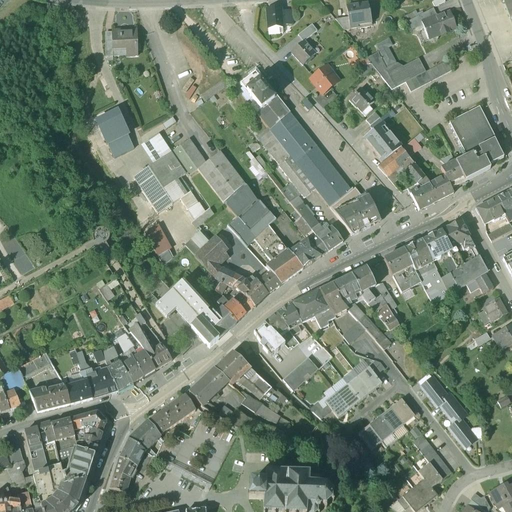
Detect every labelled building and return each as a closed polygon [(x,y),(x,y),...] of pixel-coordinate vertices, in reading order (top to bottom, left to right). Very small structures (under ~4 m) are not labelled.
[(443,0),(438,0),(432,3),(435,9),(445,3),(443,0)] [(511,0),(501,0),(511,27),(511,0)] [(368,4),(352,7),(352,6),(347,7),(348,19),(350,31),(358,29),(357,24),(371,22),(370,12),(369,12),(368,4)] [(280,10),(266,11),(269,36),(280,35),(279,29),(282,29),(281,13),(280,10)] [(433,10),(405,25),(409,34),(422,26),(426,24),(425,22),(432,19),(433,20),(437,18),(433,10)] [(291,12),(281,13),(282,26),(292,25),(291,12)] [(437,18),(433,20),(432,19),(425,22),(426,24),(422,26),(428,42),(430,41),(431,43),(434,43),(437,40),(437,37),(441,36),(456,30),(449,13),(437,18)] [(348,19),(335,21),(343,32),(350,31),(348,19)] [(137,30),(112,31),(112,42),(112,49),(126,48),(126,56),(138,56),(137,30)] [(306,30),(298,37),(302,41),(310,35),(306,30)] [(375,71),(380,78),(389,73),(386,68),(395,63),(387,49),(391,47),(388,40),(376,47),(379,53),(366,60),(369,64),(374,71),(375,71)] [(315,56),(303,43),(291,54),(302,67),(315,56)] [(364,68),(369,64),(366,60),(364,57),(359,62),(364,68)] [(391,91),(405,84),(415,79),(425,74),(418,60),(403,68),(395,63),(386,68),(389,73),(380,78),(391,91)] [(425,74),(415,79),(420,88),(451,72),(446,63),(425,74)] [(362,81),(374,71),(369,64),(364,68),(357,74),(362,81)] [(338,83),(326,68),(311,81),(322,95),(338,83)] [(268,85),(255,70),(248,75),(248,79),(240,85),(246,92),(260,82),(264,88),(268,85)] [(375,71),(370,75),(375,82),(380,78),(375,71)] [(225,79),(200,97),(205,103),(229,86),(225,79)] [(410,94),(420,88),(415,79),(405,84),(410,94)] [(264,88),(260,82),(246,92),(251,99),(250,99),(251,101),(252,100),(260,110),(261,111),(274,101),(269,95),(264,88)] [(374,103),(361,90),(348,102),(356,110),(357,110),(365,118),(372,112),(369,108),(374,103)] [(274,101),(261,111),(260,110),(255,114),(269,133),(289,115),(290,114),(273,92),(269,95),(274,101)] [(306,100),(300,106),(307,113),(313,107),(306,100)] [(94,120),(107,146),(130,135),(117,109),(94,120)] [(479,109),(449,124),(465,156),(453,162),(454,164),(465,184),(466,183),(464,180),(474,174),(475,174),(473,170),(479,167),(477,163),(483,161),(487,168),(488,168),(488,167),(502,160),(502,161),(503,160),(494,142),(496,142),(479,109)] [(374,114),(365,122),(370,127),(379,120),(374,114)] [(303,133),(289,115),(269,133),(270,133),(282,150),(302,175),(315,191),(338,220),(365,203),(355,190),(351,193),(305,135),(302,134),(303,133)] [(172,118),(163,124),(166,129),(176,123),(172,118)] [(370,127),(369,128),(374,133),(382,126),(382,127),(384,125),(380,120),(379,120),(370,127)] [(382,127),(382,126),(374,133),(364,141),(383,164),(401,150),(382,127)] [(270,133),(259,140),(268,152),(272,159),(279,167),(278,168),(291,184),(302,175),(282,150),(270,133)] [(159,135),(144,145),(156,163),(171,153),(159,135)] [(127,136),(109,145),(115,157),(133,148),(127,136)] [(189,140),(171,152),(188,177),(197,171),(206,164),(189,140)] [(383,164),(378,169),(387,179),(402,167),(410,161),(401,150),(383,164)] [(156,163),(133,178),(158,214),(180,200),(188,211),(198,204),(181,178),(186,175),(171,153),(156,163)] [(206,164),(197,171),(223,204),(229,199),(232,196),(244,185),(220,153),(206,164)] [(264,165),(259,157),(254,161),(260,168),(264,165)] [(425,179),(410,161),(402,167),(417,186),(425,179)] [(454,164),(440,171),(444,179),(451,191),(465,184),(454,164)] [(302,175),(291,184),(303,200),(315,191),(302,175)] [(425,179),(417,186),(421,191),(430,186),(425,179)] [(451,191),(444,179),(430,186),(439,203),(453,195),(451,191)] [(252,196),(244,185),(232,196),(229,199),(223,204),(238,220),(229,228),(240,240),(247,248),(268,228),(276,221),(252,196)] [(298,199),(288,186),(280,193),(290,205),(298,199)] [(417,186),(407,191),(410,196),(421,191),(417,186)] [(439,203),(430,186),(421,191),(410,196),(418,213),(439,203)] [(511,205),(506,195),(497,200),(505,215),(504,216),(508,224),(511,222),(511,215),(511,212),(511,211),(511,205)] [(497,200),(476,211),(484,227),(492,223),(493,223),(493,224),(498,222),(497,220),(504,216),(505,215),(497,200)] [(365,203),(338,220),(345,229),(349,227),(352,233),(363,227),(365,230),(365,231),(371,228),(372,229),(377,227),(376,225),(379,224),(373,214),(374,213),(368,201),(365,203)] [(318,227),(302,206),(295,212),(300,219),(312,232),(318,227)] [(209,210),(191,224),(196,230),(213,216),(209,210)] [(312,232),(300,219),(295,223),(306,237),(312,232)] [(460,224),(441,233),(450,251),(446,253),(447,254),(451,261),(452,264),(460,259),(456,252),(460,249),(459,246),(460,245),(462,249),(471,244),(460,224)] [(228,227),(211,243),(224,255),(232,247),(247,266),(256,259),(247,248),(240,240),(229,228),(228,227)] [(511,231),(509,227),(487,238),(491,245),(511,233),(511,231)] [(157,228),(146,234),(159,257),(168,251),(169,250),(157,228)] [(288,253),(268,228),(254,241),(272,265),(288,253)] [(331,229),(323,235),(320,232),(314,236),(317,239),(328,254),(342,243),(331,229)] [(312,232),(306,237),(311,243),(317,239),(314,236),(312,232)] [(450,251),(441,233),(422,243),(432,264),(440,260),(439,257),(447,254),(446,253),(450,251)] [(328,254),(317,239),(311,243),(309,244),(320,259),(328,254)] [(200,252),(191,241),(185,246),(195,257),(200,252)] [(307,241),(289,254),(302,271),(320,259),(309,244),(307,241)] [(224,255),(211,243),(209,244),(221,258),(224,255)] [(432,264),(422,243),(404,252),(412,268),(412,269),(418,281),(429,275),(437,290),(444,286),(432,264)] [(200,252),(195,257),(215,280),(216,281),(220,283),(227,286),(232,288),(241,280),(221,272),(214,264),(221,258),(209,244),(200,252)] [(159,257),(158,257),(164,265),(172,258),(168,251),(159,257)] [(404,252),(384,261),(392,278),(412,269),(412,268),(404,252)] [(289,254),(288,253),(272,265),(266,269),(281,286),(302,271),(289,254)] [(14,261),(23,276),(35,269),(26,254),(14,261)] [(511,256),(502,262),(511,278),(511,256)] [(266,269),(257,258),(256,259),(247,266),(249,268),(264,280),(258,286),(267,297),(281,286),(266,269)] [(451,275),(450,276),(458,292),(484,277),(488,275),(479,258),(464,267),(456,272),(451,275)] [(460,259),(452,264),(456,272),(464,267),(463,265),(464,264),(461,259),(460,259)] [(452,264),(451,261),(445,264),(451,275),(456,272),(452,264)] [(412,269),(392,278),(401,295),(420,285),(418,281),(412,269)] [(366,270),(351,277),(360,295),(362,299),(368,306),(374,301),(368,295),(367,292),(375,288),(366,270)] [(458,292),(450,276),(441,281),(444,286),(449,298),(458,292)] [(351,277),(332,287),(341,305),(344,309),(351,306),(349,303),(352,302),(353,303),(356,301),(354,298),(360,295),(351,277)] [(492,290),(484,277),(459,292),(467,306),(472,303),(467,292),(473,289),(474,291),(479,288),(483,296),(492,290)] [(258,286),(255,283),(250,288),(242,279),(241,280),(232,288),(236,290),(238,292),(255,308),(267,297),(258,286)] [(116,281),(98,292),(106,304),(114,298),(110,291),(114,288),(116,290),(120,288),(116,281)] [(218,287),(215,292),(221,296),(227,286),(220,283),(218,287)] [(222,310),(212,319),(207,314),(208,313),(181,284),(177,288),(160,303),(171,315),(176,311),(191,328),(209,349),(219,341),(236,325),(222,310)] [(386,307),(390,312),(396,308),(382,285),(375,288),(380,297),(386,307)] [(449,298),(444,286),(437,290),(427,296),(433,307),(449,298)] [(332,287),(319,293),(329,312),(335,318),(335,319),(347,312),(344,309),(341,305),(332,287)] [(368,295),(374,301),(380,297),(375,288),(367,292),(368,295)] [(255,308),(238,292),(233,298),(235,300),(232,303),(245,317),(255,309),(255,308)] [(319,292),(290,306),(301,325),(314,318),(320,330),(328,326),(327,323),(332,321),(331,321),(335,318),(329,312),(319,293),(319,292)] [(489,306),(498,300),(494,295),(480,306),(483,311),(490,307),(489,306)] [(160,303),(154,297),(150,301),(156,307),(160,303)] [(9,298),(0,302),(0,312),(13,305),(9,298)] [(245,317),(232,303),(228,307),(222,300),(217,305),(222,310),(236,325),(245,317)] [(498,300),(489,306),(490,307),(483,311),(484,312),(490,323),(491,325),(506,315),(498,300)] [(381,311),(374,301),(368,306),(376,315),(378,314),(381,312),(381,311)] [(171,315),(160,303),(156,307),(155,308),(166,320),(171,315)] [(290,306),(277,315),(276,315),(287,330),(287,331),(289,333),(289,332),(293,337),(301,332),(298,327),(301,325),(290,306)] [(380,337),(352,306),(351,307),(351,306),(344,309),(347,312),(357,323),(365,332),(375,342),(383,353),(389,347),(386,343),(380,337)] [(390,312),(386,307),(381,311),(381,312),(378,314),(386,324),(394,319),(390,312)] [(490,323),(484,312),(478,316),(484,326),(490,323)] [(386,324),(378,314),(376,315),(383,325),(386,324)] [(276,315),(265,324),(277,338),(287,331),(287,330),(276,315)] [(138,317),(122,328),(127,335),(130,334),(131,335),(141,328),(145,325),(138,317)] [(386,324),(383,325),(389,332),(390,333),(392,331),(399,327),(394,319),(386,324)] [(365,332),(357,323),(353,327),(361,336),(365,332)] [(265,324),(253,335),(263,348),(262,349),(267,355),(271,351),(274,355),(285,346),(277,338),(265,324)] [(361,336),(353,327),(349,331),(357,339),(361,336)] [(153,349),(141,328),(131,335),(139,345),(149,362),(155,372),(171,362),(160,345),(153,349)] [(511,332),(509,328),(500,334),(493,339),(501,353),(509,348),(509,349),(511,346),(511,332)] [(357,339),(349,331),(345,334),(353,343),(357,339)] [(389,332),(380,337),(386,343),(397,336),(392,331),(390,333),(389,332)] [(353,343),(345,334),(342,337),(349,347),(353,343)] [(490,341),(486,334),(474,342),(478,348),(490,341)] [(133,348),(125,337),(125,336),(117,340),(120,346),(122,345),(126,353),(128,351),(133,348)] [(113,348),(106,352),(101,355),(103,361),(104,363),(117,357),(113,348)] [(149,362),(143,365),(133,348),(128,351),(131,357),(143,378),(155,372),(149,362)] [(79,374),(81,374),(80,371),(77,366),(79,365),(78,361),(76,355),(74,350),(70,351),(73,358),(67,361),(69,368),(67,369),(71,378),(79,374)] [(96,364),(103,361),(101,355),(100,352),(92,355),(96,364)] [(87,373),(92,372),(86,365),(81,353),(76,355),(78,361),(79,365),(77,366),(80,371),(81,374),(81,373),(79,366),(84,364),(87,373)] [(272,388),(233,354),(214,371),(228,384),(231,386),(237,381),(235,379),(239,374),(263,396),(267,393),(272,388)] [(46,355),(18,370),(23,381),(24,382),(51,366),(51,365),(46,355)] [(143,378),(131,357),(129,358),(131,361),(124,365),(129,375),(127,376),(132,385),(143,378)] [(9,374),(0,359),(0,372),(2,377),(9,374)] [(282,381),(293,393),(318,371),(307,359),(282,381)] [(109,395),(103,379),(104,379),(102,375),(99,370),(92,372),(87,373),(84,364),(79,366),(81,373),(81,374),(79,374),(85,384),(87,383),(91,399),(109,395)] [(107,369),(106,370),(107,373),(118,392),(132,385),(127,376),(120,364),(107,369)] [(380,374),(372,364),(368,368),(369,369),(375,377),(380,374)] [(369,369),(358,378),(370,394),(382,386),(375,377),(369,369)] [(23,381),(18,370),(9,374),(2,377),(0,377),(0,385),(0,386),(2,390),(16,384),(23,381)] [(214,371),(189,394),(202,408),(207,404),(228,384),(214,371)] [(118,392),(107,373),(105,374),(102,375),(104,379),(103,379),(109,395),(118,392)] [(71,388),(65,389),(70,405),(91,399),(87,383),(85,384),(79,374),(71,378),(68,380),(71,388)] [(418,384),(421,389),(433,380),(429,375),(418,384)] [(358,378),(347,386),(360,403),(370,394),(358,378)] [(439,406),(448,400),(433,380),(421,389),(436,409),(439,406)] [(0,386),(0,413),(0,414),(9,411),(4,395),(2,390),(0,386)] [(360,403),(347,386),(336,395),(349,411),(360,403)] [(64,387),(47,391),(53,410),(70,405),(65,389),(64,387)] [(53,410),(47,391),(47,388),(29,393),(32,398),(37,414),(53,410)] [(276,392),(272,388),(267,393),(282,405),(287,399),(277,390),(276,392)] [(14,391),(9,393),(14,409),(21,407),(14,391)] [(9,393),(4,395),(9,411),(14,409),(9,393)] [(349,411),(336,395),(325,403),(327,406),(332,412),(338,420),(349,411)] [(262,405),(248,396),(241,404),(262,417),(275,424),(280,417),(271,412),(262,406),(262,405)] [(185,397),(148,422),(159,436),(195,412),(185,397)] [(451,397),(439,406),(455,427),(461,422),(467,418),(451,397)] [(507,398),(497,403),(501,410),(510,404),(507,398)] [(401,401),(390,410),(403,427),(414,418),(401,401)] [(216,410),(207,404),(202,408),(213,415),(216,410)] [(323,419),(332,412),(327,406),(322,409),(318,404),(310,409),(312,412),(315,410),(323,419)] [(403,427),(390,410),(379,419),(392,435),(403,427)] [(248,421),(236,411),(225,423),(233,428),(241,431),(243,429),(248,422),(248,421)] [(101,420),(106,423),(97,413),(70,420),(73,432),(84,429),(88,420),(92,419),(93,418),(95,417),(101,420)] [(101,420),(95,417),(93,418),(92,419),(88,420),(84,429),(88,430),(88,429),(94,431),(102,434),(106,423),(101,420)] [(392,435),(379,419),(369,427),(381,443),(392,435)] [(70,420),(51,425),(55,442),(56,443),(74,437),(73,432),(70,420)] [(294,438),(249,420),(248,421),(248,422),(243,429),(289,449),(294,438)] [(51,425),(50,422),(39,425),(41,434),(45,432),(48,444),(55,442),(51,425)] [(148,422),(128,440),(144,452),(161,438),(159,436),(148,422)] [(461,422),(450,430),(465,450),(476,442),(469,433),(461,422)] [(317,426),(306,439),(315,447),(326,434),(317,426)] [(381,443),(369,427),(358,436),(370,452),(381,443)] [(37,428),(25,432),(29,448),(37,446),(42,445),(37,428)] [(473,430),(469,433),(476,442),(482,441),(480,430),(473,430)] [(102,434),(94,431),(91,440),(84,438),(85,453),(95,456),(102,434)] [(422,436),(412,444),(416,448),(426,441),(422,436)] [(17,443),(14,437),(5,441),(12,466),(22,461),(20,456),(21,455),(18,449),(19,449),(16,443),(17,443)] [(144,452),(128,440),(119,459),(136,468),(144,472),(150,459),(143,455),(145,452),(144,452)] [(426,441),(416,448),(420,453),(429,446),(426,441)] [(48,468),(42,445),(37,446),(38,449),(37,449),(37,450),(36,450),(37,451),(41,469),(47,468),(48,468)] [(429,446),(420,453),(423,458),(433,451),(429,446)] [(76,450),(71,466),(90,472),(95,456),(85,453),(76,450)] [(35,471),(41,469),(37,451),(35,452),(36,458),(32,459),(35,471)] [(433,451),(423,458),(427,463),(437,455),(433,451)] [(440,460),(437,455),(427,463),(429,465),(431,467),(440,460)] [(0,466),(9,466),(9,457),(0,456),(0,466)] [(136,468),(119,459),(114,475),(131,480),(136,468)] [(440,460),(431,467),(435,472),(444,465),(440,460)] [(24,461),(22,461),(12,466),(12,468),(7,469),(14,485),(17,483),(25,479),(22,473),(25,467),(24,461)] [(83,483),(65,487),(64,478),(60,462),(59,462),(60,465),(48,468),(47,468),(48,473),(33,477),(39,500),(41,511),(73,511),(78,507),(77,507),(86,484),(83,483)] [(431,467),(429,465),(418,474),(424,481),(431,490),(442,482),(438,477),(435,472),(431,467)] [(444,465),(435,472),(438,477),(448,469),(444,465)] [(90,472),(71,466),(68,477),(64,478),(65,487),(83,483),(86,484),(90,472)] [(448,469),(438,477),(442,482),(451,474),(448,469)] [(263,501),(262,505),(264,505),(263,511),(317,511),(317,510),(320,509),(319,507),(323,507),(324,510),(326,510),(325,507),(330,503),(333,504),(334,502),(333,502),(334,493),(333,491),(330,492),(326,487),(327,485),(326,484),(325,486),(319,486),(319,483),(318,483),(318,477),(310,476),(309,475),(307,476),(299,476),(299,472),(296,472),(296,475),(288,475),(288,472),(286,472),(286,475),(278,475),(278,471),(276,471),(276,475),(268,474),(268,471),(266,471),(265,483),(264,483),(264,485),(249,484),(249,501),(263,501)] [(131,480),(114,475),(109,491),(126,496),(131,480)] [(25,479),(17,483),(20,490),(32,486),(30,477),(25,479)] [(414,477),(409,481),(413,487),(418,483),(414,477)] [(431,490),(424,481),(413,490),(426,506),(437,498),(431,490)] [(498,491),(489,495),(495,507),(504,502),(509,511),(511,511),(511,485),(507,488),(506,485),(497,490),(498,491)] [(0,501),(9,501),(7,489),(0,493),(0,501)] [(413,490),(402,498),(410,508),(412,511),(418,511),(426,506),(413,490)] [(18,496),(19,503),(29,501),(28,494),(18,496)] [(471,501),(480,508),(484,503),(480,500),(475,495),(470,501),(471,501)] [(405,511),(410,508),(402,498),(397,502),(405,511)] [(484,503),(480,508),(485,511),(488,511),(490,509),(484,498),(480,500),(484,503)] [(41,511),(39,500),(33,501),(35,511),(41,511)] [(20,511),(19,503),(9,501),(0,501),(0,511),(17,511),(18,511),(20,511)] [(29,501),(19,503),(20,511),(31,511),(30,505),(31,505),(31,502),(30,502),(29,501)] [(485,511),(480,508),(471,501),(466,508),(467,509),(468,508),(472,511),(485,511)]
